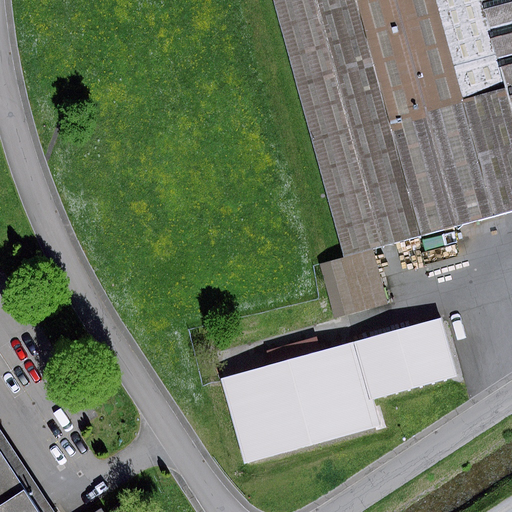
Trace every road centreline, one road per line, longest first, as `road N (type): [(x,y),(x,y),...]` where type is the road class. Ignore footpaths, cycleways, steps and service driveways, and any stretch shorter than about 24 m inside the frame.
road 1 (unclassified): [(0,72),(50,221),(95,313),(225,511)]
road 2 (unclassified): [(330,511),(511,395)]
